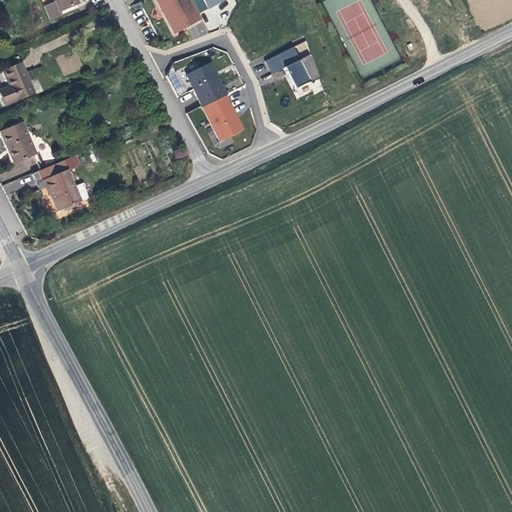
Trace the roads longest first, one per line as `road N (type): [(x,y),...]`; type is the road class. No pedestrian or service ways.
road 1 (tertiary): [(21,266),(148,511)]
road 2 (tertiary): [(511,31),(270,153)]
road 3 (tertiary): [(209,181),(21,266)]
road 4 (residential): [(270,153),(229,47),(215,41),(148,64)]
road 5 (track): [(121,511),(55,335)]
road 6 (residential): [(148,64),(209,181)]
